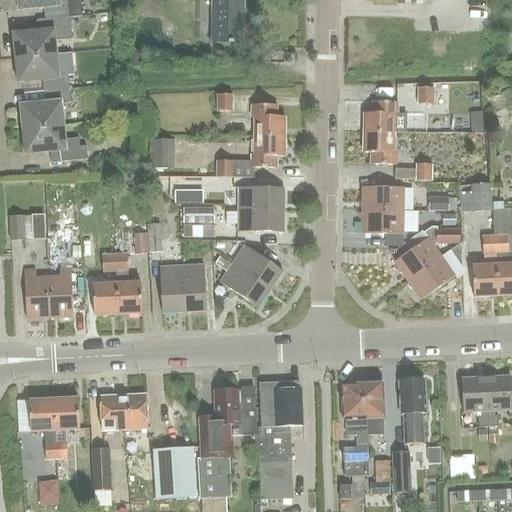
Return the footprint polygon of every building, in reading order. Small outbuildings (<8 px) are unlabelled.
[(79,0),(17,0),(19,9),(17,10),(17,11),(43,8),(44,21),(61,19),(70,19),(81,18),(79,0)] [(212,0),(212,43),(242,44),(242,0),(212,0)] [(16,59),(55,56),(53,42),(72,40),(70,19),(61,19),(44,21),(36,21),(37,34),(12,36),(12,37),(13,37),(16,59)] [(57,78),(55,56),(16,59),(18,82),(16,82),(16,83),(42,81),(43,93),(68,90),(67,77),(57,78)] [(433,106),(434,89),(417,89),(417,106),(433,106)] [(23,131),(62,127),(59,105),(70,104),(68,90),(43,93),(44,105),(19,108),(19,109),(20,109),(23,131)] [(233,96),(216,96),(216,113),(233,113),(233,96)] [(396,116),(397,104),(372,103),(372,115),(364,115),(363,134),(394,134),(406,135),(407,116),(396,116)] [(255,120),(255,137),(284,138),(284,118),(276,118),(276,107),(251,106),(251,119),(255,120)] [(480,114),(469,115),(470,134),(480,134),(480,114)] [(63,141),(62,127),(23,131),(25,153),(23,153),(23,155),(49,152),(50,164),(86,161),(85,147),(79,148),(78,139),(63,141)] [(393,153),(394,134),(363,134),(363,153),(371,153),(371,165),(395,166),(395,153),(393,153)] [(284,157),(284,138),(255,137),(254,157),(251,157),(251,162),(233,162),(233,179),(254,179),(254,169),(275,169),(276,157),(284,157)] [(150,142),(150,170),(173,170),(173,142),(150,142)] [(218,179),(233,179),(233,162),(215,162),(215,179),(218,179)] [(432,183),(433,166),(415,166),(415,182),(432,183)] [(492,212),(491,185),(470,186),(470,187),(459,188),(460,214),(492,212)] [(361,211),(403,213),(403,189),(362,189),(361,211)] [(238,212),(284,212),(284,190),(239,190),(238,212)] [(175,204),(184,204),(184,192),(175,192),(175,204)] [(448,199),(429,199),(428,212),(448,212),(448,200),(448,199)] [(183,209),(183,225),(214,225),(213,209),(183,209)] [(494,211),(495,237),(507,236),(511,236),(509,210),(494,211)] [(402,236),(403,213),(361,211),(360,236),(402,236)] [(284,212),(238,212),(238,235),(283,235),(284,212)] [(457,214),(436,214),(436,228),(457,228),(457,214)] [(45,216),(32,216),(32,242),(45,242),(45,216)] [(24,217),(9,218),(9,243),(25,242),(24,217)] [(162,254),(160,225),(146,226),(147,234),(148,255),(162,254)] [(192,238),(192,227),(183,227),(183,239),(192,238)] [(405,281),(439,257),(433,249),(437,245),(460,246),(460,231),(437,231),(437,229),(431,228),(423,233),(422,231),(409,240),(414,247),(393,263),(405,281)] [(148,255),(147,234),(133,235),(134,256),(148,255)] [(495,237),(498,298),(511,297),(511,264),(509,265),(507,236),(495,237)] [(498,298),(495,237),(482,238),(483,256),(484,266),(473,266),(474,299),(498,298)] [(80,247),(72,247),(72,259),(80,259),(80,247)] [(245,248),(235,265),(272,290),(284,273),(245,248)] [(115,274),(114,255),(101,256),(102,275),(115,274)] [(114,255),(115,274),(115,285),(117,316),(141,315),(139,284),(129,285),(127,255),(114,255)] [(439,257),(405,281),(419,301),(453,277),(439,257)] [(272,290),(235,265),(222,284),(260,310),(272,290)] [(204,267),(183,268),(186,313),(207,312),(204,267)] [(186,313),(183,268),(160,269),(162,314),(186,313)] [(59,278),(48,279),(50,320),(73,319),(71,270),(59,270),(59,278)] [(26,321),(50,320),(48,279),(35,279),(35,271),(24,272),(26,321)] [(117,316),(115,285),(92,287),(94,317),(117,316)] [(494,412),(498,412),(511,412),(511,378),(486,379),(488,428),(499,428),(498,417),(494,417),(494,412)] [(488,428),(486,379),(462,379),(463,413),(478,413),(478,429),(488,428)] [(399,415),(402,415),(403,447),(424,446),(422,414),(425,414),(424,382),(398,384),(399,415)] [(383,384),(370,384),(340,385),(341,420),(345,420),(345,436),(355,436),(356,449),(342,450),(342,464),(343,464),(344,479),(369,477),(367,448),(368,437),(384,436),(383,418),(384,418),(383,384)] [(258,453),(258,466),(259,474),(260,502),(293,501),(290,428),(303,428),(302,387),(259,389),(260,429),(257,429),(258,453)] [(242,426),(240,426),(238,392),(214,393),(215,417),(199,418),(201,450),(196,450),(198,501),(201,501),(201,511),(226,511),(226,500),(231,499),(229,459),(230,459),(229,438),(242,438),(242,426)] [(123,398),(125,431),(148,431),(145,397),(123,398)] [(125,431),(123,398),(101,398),(103,432),(125,431)] [(52,400),(55,462),(67,462),(66,443),(67,443),(66,432),(79,431),(78,399),(52,400)] [(55,462),(52,400),(29,402),(31,434),(44,433),(46,463),(55,462)] [(486,431),(478,431),(479,442),(487,442),(486,431)] [(196,498),(193,450),(153,452),(156,501),(196,498)] [(110,451),(93,451),(94,492),(111,491),(110,451)] [(411,494),(410,453),(391,454),(393,495),(411,494)] [(463,482),(462,458),(449,458),(450,482),(463,482)] [(390,496),(389,462),(374,463),(375,484),(369,484),(370,497),(390,496)] [(351,501),(351,500),(351,487),(340,487),(340,501),(351,501)] [(511,490),(496,491),(496,502),(511,501),(511,490)] [(496,502),(496,491),(476,492),(476,503),(496,502)] [(476,503),(476,492),(456,493),(457,504),(476,503)]
